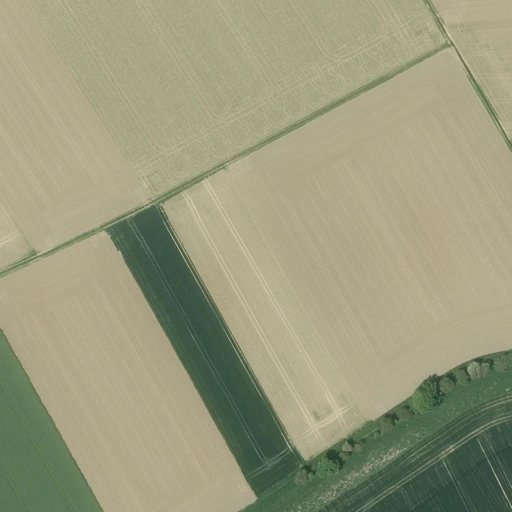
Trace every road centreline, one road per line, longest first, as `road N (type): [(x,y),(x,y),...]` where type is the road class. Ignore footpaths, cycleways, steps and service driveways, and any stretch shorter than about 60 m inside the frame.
road 1 (track): [(0,275),(172,193),(448,43)]
road 2 (track): [(243,511),(463,366),(511,352)]
road 3 (track): [(423,0),(511,149)]
